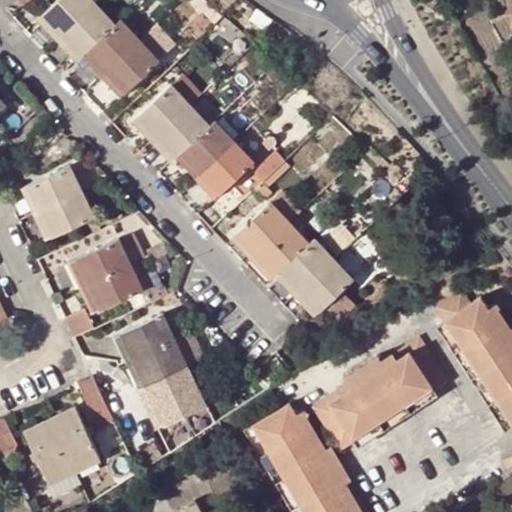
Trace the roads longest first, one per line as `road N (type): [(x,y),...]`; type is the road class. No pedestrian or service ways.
road 1 (unclassified): [(0,42),(231,285)]
road 2 (unclassified): [(0,375),(50,354),(48,327),(0,214)]
road 3 (tertiary): [(315,0),(427,99)]
road 4 (tertiary): [(427,99),(511,208)]
